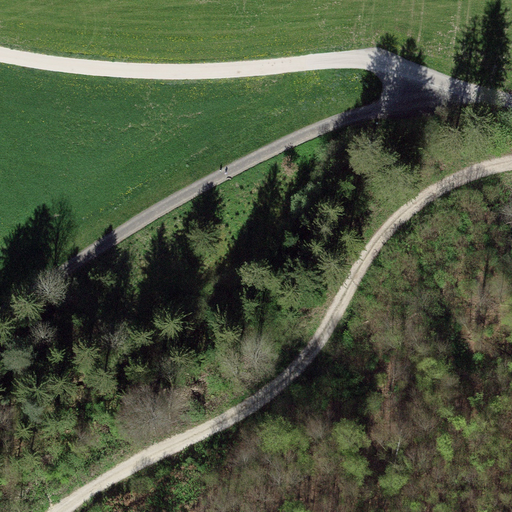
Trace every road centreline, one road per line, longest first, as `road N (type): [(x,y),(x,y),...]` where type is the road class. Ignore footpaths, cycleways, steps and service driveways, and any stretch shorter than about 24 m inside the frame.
road 1 (track): [(511,160),(444,183),(394,221),(311,352),(259,400),(57,511)]
road 2 (track): [(412,70),(352,60),(130,73),(0,55)]
